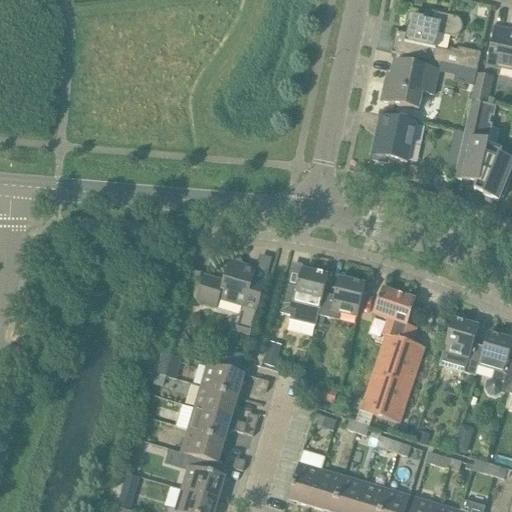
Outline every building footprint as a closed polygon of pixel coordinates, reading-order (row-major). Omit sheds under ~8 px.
[(455,17),(432,13),(432,14),(433,14),(431,22),(410,17),(406,35),(397,33),(397,31),(396,31),(391,53),(433,62),(477,71),(481,53),(457,48),(456,51),(449,49),(448,52),(435,49),(439,34),(450,37),(453,37),(455,37),(456,36),(458,35),(461,33),(462,32),(462,30),(463,28),(463,27),(463,26),(462,24),(461,23),(461,22),(459,20),(457,18),(455,17)] [(511,31),(495,28),(491,48),(487,66),(511,71),(511,31)] [(439,72),(393,62),(390,76),(386,75),(381,103),(418,111),(422,94),(433,96),(439,72)] [(478,75),(472,102),(487,105),(493,78),(478,75)] [(494,119),(497,108),(471,102),(455,174),(454,179),(462,181),(476,184),(475,191),(482,194),(482,195),(499,202),(500,197),(508,179),(511,168),(511,162),(499,157),(501,149),(488,145),(493,126),(489,125),(491,118),(494,119)] [(388,160),(407,164),(411,144),(416,124),(399,121),(380,116),(375,139),(380,140),(378,150),(373,149),(370,160),(388,164),(388,160)] [(455,174),(464,137),(452,134),(444,172),(455,174)] [(256,270),(229,262),(223,282),(204,277),(196,302),(216,309),(219,300),(243,307),(236,333),(249,337),(255,316),(259,302),(265,282),(253,279),(256,270)] [(318,317),(324,295),(328,277),(301,270),(297,288),(286,286),(282,305),(280,314),(290,316),(288,321),(316,327),(318,317)] [(324,295),(318,317),(339,321),(340,315),(357,319),(365,285),(339,279),(334,297),(324,295)] [(416,301),(382,289),(376,308),(374,316),(386,320),(381,334),(387,336),(361,412),(399,425),(424,349),(412,345),(417,330),(407,326),(409,320),(416,301)] [(193,302),(181,298),(179,305),(190,308),(193,302)] [(453,320),(439,368),(475,378),(484,348),(473,345),(478,328),(453,320)] [(191,344),(185,334),(174,340),(180,351),(191,344)] [(511,347),(511,341),(488,334),(484,348),(475,378),(476,378),(479,367),(495,372),(493,380),(487,383),(485,390),(489,396),(495,398),(502,395),(509,397),(511,385),(511,360),(508,359),(511,347)] [(281,346),(269,342),(263,365),(275,368),(281,346)] [(166,378),(172,357),(162,355),(156,375),(166,378)] [(201,388),(237,399),(244,376),(208,366),(201,388)] [(153,385),(162,388),(166,378),(156,375),(153,385)] [(269,383),(259,380),(256,391),(266,394),(269,383)] [(230,421),(237,399),(201,388),(195,410),(230,421)] [(337,392),(323,388),(319,400),(333,404),(337,392)] [(245,425),(230,421),(195,410),(188,432),(224,443),(228,430),(243,435),(245,425)] [(248,415),(245,425),(256,428),(259,418),(248,415)] [(336,422),(313,416),(310,426),(333,432),(336,422)] [(346,431),(357,435),(360,424),(350,421),(346,431)] [(360,424),(357,435),(366,438),(369,428),(360,424)] [(253,438),(256,428),(245,425),(243,435),(253,438)] [(461,426),(453,452),(466,456),(473,435),(469,428),(461,426)] [(193,458),(217,465),(224,443),(188,432),(181,454),(193,458)] [(430,436),(418,432),(415,443),(426,447),(430,436)] [(398,455),(401,445),(381,438),(378,448),(398,455)] [(410,448),(401,445),(398,455),(407,458),(410,448)] [(325,459),(302,452),(288,502),(310,508),(321,472),(325,459)] [(431,455),(428,465),(448,471),(451,461),(431,455)] [(189,468),(182,491),(218,501),(225,479),(214,475),(217,465),(193,458),(190,468),(189,468)] [(242,473),(245,463),(235,460),(232,470),(242,473)] [(451,461),(448,471),(458,474),(461,464),(451,461)] [(494,478),(497,468),(487,465),(484,475),(494,478)] [(507,471),(497,468),(494,478),(504,481),(507,471)] [(322,511),(333,511),(343,479),(321,472),(310,508),(322,511)] [(356,511),(365,485),(343,479),(333,511),(356,511)] [(380,511),(387,492),(365,485),(356,511),(380,511)] [(214,511),(218,501),(182,491),(175,511),(214,511)] [(387,492),(380,511),(405,511),(409,499),(387,492)] [(131,511),(135,501),(122,498),(119,509),(129,511),(131,511)] [(436,511),(438,507),(415,500),(411,511),(436,511)] [(483,511),(485,507),(463,501),(459,511),(483,511)]
